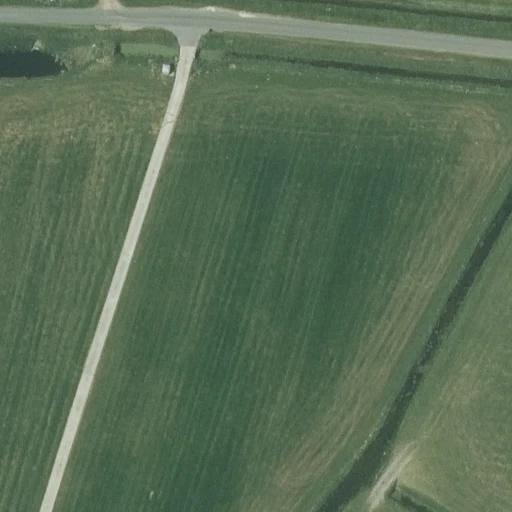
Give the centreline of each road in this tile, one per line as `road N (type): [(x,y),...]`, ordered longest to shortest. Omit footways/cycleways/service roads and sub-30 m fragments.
road 1 (track): [(43,511),(179,83),(189,20)]
road 2 (unclassified): [(511,51),(189,20),(0,16)]
